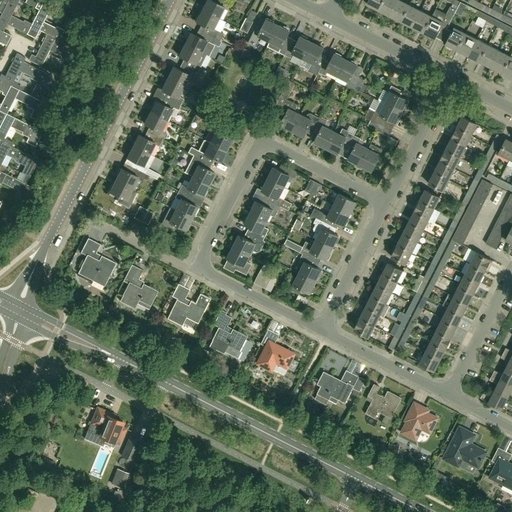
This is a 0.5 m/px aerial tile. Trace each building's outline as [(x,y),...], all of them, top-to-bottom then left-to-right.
[(23,21),(11,15),(18,0),(2,0),(2,1),(6,3),(0,15),(0,30),(3,32),(3,31),(7,24),(27,34),(32,24),(24,20),(23,21)] [(43,22),(50,8),(51,5),(43,1),(40,0),(38,0),(34,7),(39,10),(32,24),(27,34),(35,38),(39,30),(46,34),(47,33),(55,38),(59,40),(64,30),(56,26),(55,28),(43,22)] [(206,0),(201,10),(218,19),(224,7),(209,0),(206,0)] [(378,10),(383,0),(368,0),(367,4),(378,10)] [(389,16),(397,0),(383,0),(378,10),(389,16)] [(401,21),(409,5),(400,0),(397,0),(389,16),(401,21)] [(475,15),(477,11),(460,2),(455,13),(461,16),(464,10),(475,15)] [(490,14),(492,9),(481,4),(479,8),(490,14)] [(412,27),(420,10),(409,5),(401,21),(412,27)] [(490,14),(501,19),(503,15),(492,9),(490,14)] [(215,25),(218,19),(201,10),(196,22),(204,26),(202,32),(214,38),(220,41),(223,34),(216,30),(218,27),(215,25)] [(423,33),(432,16),(420,10),(412,27),(423,33)] [(486,21),(489,16),(477,11),(475,15),(486,21)] [(501,19),(511,24),(511,14),(506,11),(504,15),(503,15),(501,19)] [(435,39),(443,22),(432,16),(423,33),(435,39)] [(497,27),(500,22),(489,16),(486,21),(497,27)] [(253,21),(246,18),(240,30),(247,33),(253,21)] [(270,42),(278,25),(267,20),(262,28),(257,26),(250,38),(248,43),(255,47),(260,37),(270,42)] [(509,32),(511,28),(500,22),(497,27),(509,32)] [(290,43),(292,39),(287,37),(289,31),(278,25),(270,42),(267,47),(277,52),(284,55),(291,43),(290,43)] [(457,50),(465,33),(454,27),(445,44),(457,50)] [(0,42),(6,45),(11,35),(3,31),(3,32),(0,30),(0,42)] [(211,45),(214,38),(202,32),(199,37),(190,33),(184,44),(201,53),(204,46),(207,47),(209,44),(211,45)] [(62,37),(60,40),(59,40),(55,38),(47,33),(46,34),(35,56),(31,54),(28,60),(41,66),(49,50),(61,56),(60,57),(68,62),(73,51),(77,44),(62,37)] [(468,56),(477,39),(465,33),(457,50),(468,56)] [(294,54),(304,59),(312,43),(307,40),(308,38),(302,35),(301,37),(300,37),(296,45),(291,43),(284,55),(291,59),(294,54)] [(479,61),(488,45),(477,39),(468,56),(479,61)] [(326,57),(321,54),(323,49),(312,43),(304,59),(312,64),(308,71),(317,76),(318,73),(324,60),(325,60),(326,57)] [(196,63),(201,53),(184,44),(178,56),(187,60),(184,66),(200,74),(200,73),(203,75),(206,68),(196,63)] [(490,67),(499,50),(488,45),(479,61),(490,67)] [(248,58),(251,52),(244,49),(241,55),(241,56),(248,59),(248,58)] [(502,73),(510,56),(499,50),(490,67),(502,73)] [(50,92),(49,92),(55,79),(50,77),(51,76),(23,61),(25,58),(16,53),(5,76),(1,74),(0,75),(0,80),(11,86),(21,91),(23,87),(13,82),(19,70),(31,76),(30,78),(37,81),(30,95),(39,100),(45,103),(50,92)] [(221,63),(224,57),(218,54),(216,60),(221,63)] [(338,77),(346,60),(335,54),(330,63),(325,60),(324,60),(318,73),(325,76),(328,71),(338,77)] [(511,57),(510,56),(502,73),(511,78),(511,57)] [(359,77),(353,74),(357,66),(346,60),(338,77),(348,82),(345,87),(352,90),(359,77)] [(195,83),(200,74),(184,66),(182,71),(173,67),(167,78),(183,86),(188,89),(190,85),(195,83)] [(365,81),(359,77),(352,90),(359,93),(365,81)] [(178,96),(183,86),(167,78),(161,90),(170,94),(167,100),(180,106),(183,99),(178,96)] [(295,82),(288,79),(280,95),(287,98),(295,82)] [(31,120),(37,123),(47,104),(45,103),(39,100),(30,95),(21,91),(11,86),(0,80),(0,90),(6,94),(1,104),(0,103),(0,110),(6,114),(14,98),(27,104),(26,106),(33,109),(30,116),(32,117),(31,120)] [(407,100),(399,96),(401,91),(391,86),(388,91),(391,92),(385,104),(401,112),(407,100)] [(292,131),(300,114),(295,111),(298,105),(286,99),(279,113),(285,116),(280,125),(292,131)] [(174,117),(180,106),(167,100),(164,105),(156,101),(150,112),(166,121),(169,115),(174,117)] [(401,112),(385,104),(381,113),(376,111),(371,120),(383,126),(387,119),(396,123),(401,112)] [(232,139),(225,136),(228,130),(226,129),(228,124),(199,109),(196,115),(213,124),(209,130),(214,132),(209,142),(226,151),(232,139)] [(4,138),(10,126),(22,132),(21,134),(28,137),(26,142),(35,147),(42,132),(34,128),(6,114),(0,110),(0,121),(2,122),(0,125),(0,140),(10,146),(12,142),(4,138)] [(161,131),(166,121),(150,112),(144,124),(153,128),(150,133),(162,140),(166,133),(161,131)] [(313,131),(320,118),(313,115),(310,113),(309,113),(308,114),(307,115),(306,117),(300,114),(292,131),(297,133),(296,134),(296,135),(302,138),(303,138),(303,137),(308,128),(313,131)] [(471,135),(477,124),(462,117),(457,128),(471,135)] [(326,148),(334,132),(324,126),(327,122),(320,118),(313,131),(319,133),(314,142),(326,148)] [(383,126),(371,120),(368,127),(380,133),(383,126)] [(347,148),(354,135),(348,133),(349,132),(343,128),(339,134),(334,132),(326,148),(337,154),(342,145),(347,148)] [(465,146),(471,135),(457,128),(451,139),(465,146)] [(149,154),(154,144),(159,146),(162,140),(150,133),(147,139),(138,135),(133,146),(149,154)] [(491,146),(495,148),(501,137),(497,134),(491,146)] [(368,149),(358,144),(361,139),(354,135),(347,148),(353,151),(349,159),(360,165),(368,149)] [(460,157),(465,146),(451,139),(445,150),(460,157)] [(510,159),(511,154),(511,141),(506,139),(499,154),(510,159)] [(16,179),(26,184),(38,160),(35,159),(10,146),(0,140),(0,165),(6,154),(18,160),(17,162),(25,166),(21,173),(20,172),(16,179)] [(220,162),(226,151),(209,142),(204,140),(196,156),(196,157),(208,163),(211,158),(220,162)] [(371,171),(380,154),(382,150),(370,144),(368,149),(360,165),(371,171)] [(144,164),(149,154),(133,146),(127,158),(135,162),(133,167),(141,171),(145,174),(149,167),(144,164)] [(491,146),(485,157),(490,159),(495,148),(491,146)] [(454,168),(460,157),(445,150),(440,161),(454,168)] [(214,173),(205,168),(208,163),(196,157),(196,156),(194,156),(188,167),(190,168),(187,174),(192,176),(208,184),(214,173)] [(485,157),(480,168),(484,170),(490,159),(485,157)] [(449,180),(454,168),(440,161),(434,172),(449,180)] [(292,182),(297,172),(281,165),(279,170),(273,167),(268,179),(284,187),(288,181),(292,182)] [(132,188),(137,178),(142,181),(145,174),(141,171),(133,167),(130,173),(121,169),(115,180),(132,188)] [(480,168),(474,179),(479,181),(484,170),(480,168)] [(16,179),(0,170),(0,205),(2,202),(0,201),(0,185),(2,182),(19,191),(18,201),(23,203),(26,204),(34,188),(28,185),(26,184),(16,179)] [(158,175),(148,170),(146,174),(161,182),(164,175),(159,173),(158,175)] [(443,191),(449,180),(434,172),(428,184),(443,191)] [(486,178),(498,183),(500,179),(489,173),(486,178)] [(202,196),(208,184),(192,176),(187,186),(179,182),(176,187),(179,189),(179,191),(191,197),(194,192),(202,196)] [(279,197),(284,187),(268,179),(262,190),(271,194),(268,200),(280,207),(289,211),(292,204),(279,197)] [(310,194),(316,182),(310,179),(302,196),(307,199),(309,193),(310,194)] [(474,179),(469,190),(473,192),(479,181),(474,179)] [(493,185),(482,179),(480,184),(490,190),(493,185)] [(500,179),(498,183),(509,189),(511,185),(500,179)] [(137,191),(132,188),(115,180),(110,191),(125,199),(123,205),(129,208),(137,191)] [(316,182),(310,194),(315,196),(321,185),(316,182)] [(490,190),(480,184),(477,189),(488,195),(490,190)] [(488,195),(477,189),(475,194),(485,200),(488,195)] [(434,208),(439,197),(425,190),(419,201),(434,208)] [(467,203),(473,192),(469,190),(463,201),(467,203)] [(197,207),(194,206),(197,200),(191,197),(179,191),(170,207),(170,208),(174,210),(175,210),(191,218),(197,207)] [(161,202),(163,196),(157,194),(155,199),(161,202)] [(355,202),(339,194),(333,206),(349,214),(355,202)] [(485,200),(475,194),(472,199),(483,205),(485,200)] [(483,205),(472,199),(470,204),(480,210),(483,205)] [(277,214),(280,207),(268,200),(265,205),(256,201),(250,213),(267,221),(270,215),(275,217),(277,214)] [(428,219),(434,208),(419,201),(414,212),(428,219)] [(480,210),(470,204),(467,209),(478,215),(480,210)] [(511,213),(511,207),(506,204),(503,209),(511,213)] [(134,217),(141,221),(146,210),(139,206),(134,217)] [(185,230),(191,218),(175,210),(174,210),(170,208),(170,207),(169,206),(160,224),(165,226),(164,228),(172,232),(176,225),(185,230)] [(344,225),(349,214),(333,206),(328,216),(323,213),(320,220),(332,226),(335,221),(344,225)] [(454,219),(458,221),(464,210),(460,207),(454,219)] [(478,215),(467,209),(464,214),(475,220),(478,215)] [(511,219),(511,217),(511,213),(503,209),(501,214),(511,219)] [(153,213),(146,210),(141,221),(148,224),(153,213)] [(423,230),(428,219),(414,212),(408,223),(423,230)] [(269,230),(264,227),(267,221),(250,213),(248,217),(246,217),(243,222),(245,224),(249,226),(246,232),(263,241),(269,230)] [(475,220),(464,214),(462,219),(473,225),(475,220)] [(509,224),(511,219),(501,214),(498,219),(509,224)] [(329,232),(332,226),(320,220),(316,218),(313,223),(316,224),(313,228),(314,231),(319,234),(316,239),(332,248),(338,236),(329,232)] [(454,219),(448,230),(453,232),(458,221),(454,219)] [(473,225),(462,219),(459,224),(470,230),(473,225)] [(506,229),(509,224),(498,219),(496,223),(506,229)] [(423,230),(408,223),(402,234),(417,242),(423,230)] [(504,234),(506,229),(496,223),(493,228),(504,234)] [(470,230),(459,224),(457,229),(468,235),(470,230)] [(501,239),(504,234),(493,228),(491,233),(501,239)] [(468,235),(457,229),(454,234),(465,240),(468,235)] [(448,230),(443,241),(447,243),(453,232),(448,230)] [(259,247),(263,241),(246,232),(244,237),(239,235),(233,247),(250,255),(255,245),(259,247)] [(499,244),(501,239),(491,233),(488,238),(499,244)] [(411,253),(417,242),(402,234),(397,245),(411,253)] [(465,240),(454,234),(452,239),(456,242),(462,245),(465,240)] [(116,263),(96,253),(100,244),(88,238),(80,252),(87,256),(78,273),(93,280),(95,276),(106,282),(109,277),(111,276),(110,274),(116,263)] [(497,248),(499,244),(488,238),(486,243),(496,249),(497,248)] [(326,259),(332,248),(316,239),(313,246),(306,242),(300,253),(303,254),(315,260),(318,255),(326,259)] [(452,240),(446,251),(451,253),(456,242),(452,239),(452,240)] [(443,241),(437,252),(441,254),(447,243),(443,241)] [(411,253),(397,245),(391,257),(406,264),(411,253)] [(466,254),(469,248),(464,245),(461,251),(466,254)] [(246,262),(250,255),(233,247),(228,258),(238,263),(236,268),(246,274),(251,265),(250,264),(246,262)] [(446,251),(441,262),(445,264),(451,253),(446,251)] [(437,252),(431,263),(436,265),(441,254),(437,252)] [(485,270),(491,259),(476,252),(471,263),(485,270)] [(312,266),(315,260),(303,254),(299,261),(297,265),(302,268),(299,274),(315,282),(321,270),(312,266)] [(441,262),(435,273),(439,275),(443,277),(446,279),(451,267),(445,265),(445,264),(441,262)] [(396,282),(402,270),(388,263),(382,274),(396,282)] [(430,277),(436,265),(431,263),(426,274),(430,277)] [(479,282),(485,270),(471,263),(465,274),(479,282)] [(158,291),(138,281),(143,270),(131,265),(123,281),(128,284),(120,301),(134,308),(138,300),(150,306),(158,291)] [(265,288),(271,276),(260,270),(254,283),(255,283),(265,288)] [(435,273),(429,284),(434,286),(437,279),(439,275),(435,273)] [(309,293),(315,282),(299,274),(290,290),(300,294),(302,290),(309,293)] [(391,293),(396,282),(382,274),(376,285),(391,293)] [(474,293),(479,282),(465,274),(459,285),(474,293)] [(416,283),(414,287),(423,291),(427,283),(422,280),(424,277),(420,275),(418,279),(416,279),(414,282),(416,283)] [(271,276),(265,288),(271,291),(277,279),(271,276)] [(70,284),(66,282),(62,289),(67,291),(70,284)] [(429,284),(424,295),(432,300),(433,298),(432,297),(434,295),(430,293),(432,290),(435,292),(437,288),(434,287),(434,286),(429,284)] [(385,304),(391,293),(376,285),(371,296),(385,304)] [(468,304),(474,293),(459,285),(454,296),(468,304)] [(197,323),(205,308),(210,298),(200,293),(195,303),(185,298),(189,289),(183,286),(167,318),(182,326),(186,317),(197,323)] [(423,291),(414,287),(413,289),(413,290),(417,292),(412,301),(417,303),(423,291)] [(424,295),(418,306),(423,309),(428,298),(432,300),(424,295)] [(380,315),(385,304),(371,296),(365,307),(380,315)] [(468,304),(454,296),(448,307),(463,315),(468,304)] [(406,312),(411,314),(417,303),(412,301),(406,312)] [(418,306),(412,317),(417,320),(423,309),(418,306)] [(374,326),(380,315),(365,307),(360,318),(374,326)] [(457,326),(463,315),(448,307),(442,319),(457,326)] [(218,327),(209,346),(224,354),(225,352),(243,361),(252,343),(245,339),(247,336),(227,326),(231,317),(225,314),(226,312),(220,310),(216,319),(213,325),(218,327)] [(400,324),(405,326),(411,314),(406,312),(400,324)] [(412,317),(407,329),(411,331),(416,333),(419,328),(414,325),(417,320),(412,317)] [(368,337),(374,326),(360,318),(354,330),(368,337)] [(451,337),(457,326),(442,319),(437,330),(451,337)] [(394,336),(399,338),(405,326),(400,324),(394,336)] [(161,334),(160,330),(155,328),(152,335),(159,339),(161,334)] [(265,346),(256,363),(271,371),(272,368),(283,374),(294,354),(274,343),(278,335),(272,332),(267,329),(262,338),(262,339),(260,344),(265,346)] [(407,329),(401,340),(406,342),(411,331),(407,329)] [(451,337),(437,330),(431,341),(446,348),(451,337)] [(399,338),(394,336),(388,347),(393,350),(399,338)] [(400,353),(406,342),(401,340),(395,351),(400,353)] [(446,348),(431,341),(425,352),(440,359),(446,348)] [(511,357),(511,351),(506,348),(503,353),(511,357)] [(207,353),(202,350),(199,357),(204,359),(207,353)] [(434,370),(440,359),(425,352),(420,363),(434,370)] [(511,371),(511,357),(503,353),(501,357),(509,362),(506,368),(511,371)] [(511,385),(511,371),(506,368),(503,374),(494,370),(492,375),(511,385)] [(321,386),(317,394),(329,400),(331,396),(345,403),(353,388),(359,391),(365,380),(346,370),(341,380),(330,374),(324,371),(317,384),(321,386)] [(508,397),(511,389),(511,385),(492,375),(490,380),(498,384),(494,391),(508,397)] [(401,398),(392,393),(388,391),(384,398),(376,393),(379,387),(374,384),(368,395),(373,398),(366,413),(375,417),(378,411),(391,418),(401,398)] [(502,409),(508,397),(494,391),(491,397),(483,393),(480,398),(501,409),(502,409)] [(430,433),(438,418),(420,409),(422,406),(414,402),(406,417),(408,418),(401,432),(416,439),(421,428),(430,433)] [(90,405),(85,422),(91,424),(96,407),(90,405)] [(110,413),(97,408),(91,423),(103,428),(99,436),(105,438),(103,443),(113,447),(116,439),(120,441),(126,429),(121,427),(123,421),(109,416),(110,413)] [(486,452),(475,446),(474,447),(469,445),(474,435),(460,427),(444,458),(459,466),(459,465),(464,468),(468,461),(478,467),(482,460),(483,459),(486,452)] [(141,441),(130,437),(122,455),(133,460),(141,441)] [(396,455),(398,448),(389,446),(388,454),(396,455)] [(511,467),(507,465),(511,455),(511,454),(499,448),(491,461),(496,463),(489,478),(503,485),(502,487),(511,492),(511,467)] [(129,473),(116,469),(111,484),(123,489),(129,473)] [(36,502),(39,496),(28,490),(25,496),(36,502)] [(497,505),(485,499),(483,503),(501,511),(510,511),(511,511),(504,509),(505,507),(498,503),(497,505)] [(82,511),(65,503),(60,511),(82,511)]
